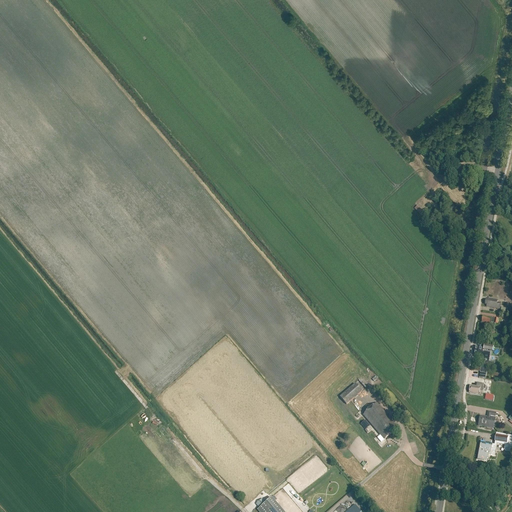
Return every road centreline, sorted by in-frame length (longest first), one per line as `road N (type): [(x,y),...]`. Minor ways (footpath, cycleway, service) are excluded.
road 1 (tertiary): [(439,511),(511,92)]
road 2 (track): [(244,511),(116,372)]
